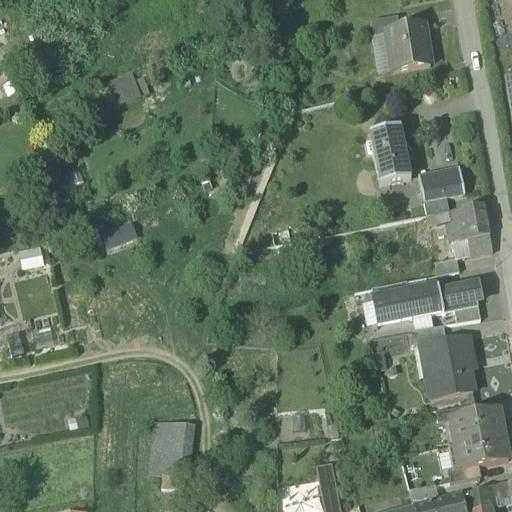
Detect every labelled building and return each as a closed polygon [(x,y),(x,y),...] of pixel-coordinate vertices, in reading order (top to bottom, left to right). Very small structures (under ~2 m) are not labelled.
[(397,21),(370,26),(373,39),(386,37),(399,34),(397,21)] [(399,34),(386,37),(393,76),(430,70),(423,30),(399,34)] [(115,108),(139,101),(132,76),(108,83),(115,108)] [(399,131),(368,138),(379,190),(410,184),(405,159),(409,156),(405,151),(403,151),(399,131)] [(459,172),(417,180),(423,207),(446,203),(464,199),(459,172)] [(446,203),(423,208),(426,221),(444,218),(448,217),(446,203)] [(482,210),(460,214),(460,215),(467,246),(470,262),(492,258),(482,210)] [(448,217),(444,218),(449,239),(451,250),(467,246),(460,215),(460,214),(448,217)] [(444,218),(433,220),(436,232),(439,242),(449,239),(444,218)] [(360,243),(350,245),(353,261),(363,259),(360,243)] [(42,267),(39,250),(18,254),(21,271),(42,267)] [(282,252),(267,255),(269,262),(283,260),(282,252)] [(472,286),(437,293),(439,299),(467,293),(470,307),(442,313),(443,319),(454,317),(477,312),(472,286)] [(406,287),(371,294),(373,306),(409,299),(406,287)] [(409,299),(373,306),(378,329),(410,323),(410,324),(441,318),(441,319),(443,319),(442,313),(470,307),(467,293),(439,299),(437,293),(409,299)] [(477,312),(454,317),(456,329),(480,325),(477,312)] [(444,331),(412,336),(415,356),(421,355),(421,353),(445,349),(444,347),(446,347),(444,331)] [(445,349),(421,353),(421,355),(431,406),(474,398),(468,365),(473,364),(469,342),(446,347),(444,347),(445,349)] [(467,411),(436,417),(439,431),(450,429),(450,428),(469,424),(467,411)] [(469,424),(450,428),(450,429),(455,451),(502,442),(497,418),(469,424)] [(193,429),(169,426),(163,480),(187,482),(193,429)] [(502,442),(455,451),(459,474),(459,475),(477,472),(507,466),(502,442)] [(337,511),(329,469),(316,472),(323,511),(337,511)] [(477,472),(459,475),(459,474),(447,476),(449,489),(480,483),(477,472)] [(163,480),(161,479),(160,492),(186,495),(187,482),(163,480)] [(509,487),(498,490),(500,498),(511,496),(509,487)] [(409,497),(412,511),(419,511),(438,507),(433,492),(409,497)] [(495,511),(491,494),(468,500),(470,511),(495,511)] [(465,511),(462,501),(445,505),(446,511),(465,511)]
